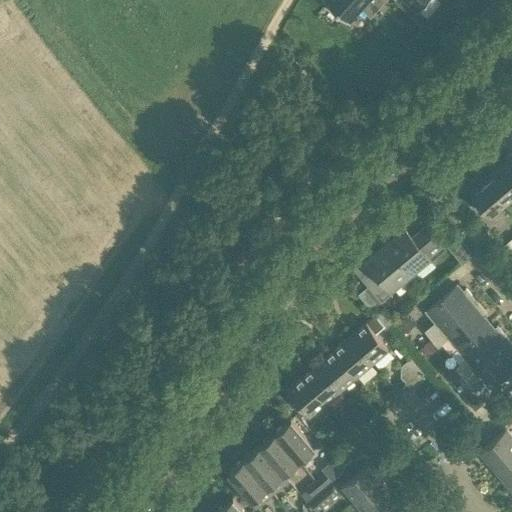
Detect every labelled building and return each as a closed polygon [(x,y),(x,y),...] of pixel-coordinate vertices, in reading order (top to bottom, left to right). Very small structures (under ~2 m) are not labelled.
[(367,0),(323,0),(348,22),(367,0)] [(405,0),(417,11),(426,0),(405,0)] [(360,87),(338,69),(333,74),(327,81),(348,98),(349,100),(360,87)] [(511,154),(501,164),(511,178),(511,154)] [(511,178),(501,164),(485,178),(507,204),(511,199),(511,178)] [(485,178),(469,191),(490,217),(507,204),(485,178)] [(394,228),(383,237),(412,270),(429,255),(432,258),(445,247),(425,222),(412,233),(405,224),(397,230),(394,228)] [(412,270),(383,237),(372,246),(374,249),(366,256),(373,264),(360,275),(368,284),(358,292),(371,308),(381,300),(395,288),(393,285),(412,270)] [(469,247),(457,257),(462,262),(473,252),(469,247)] [(436,320),(425,329),(438,346),(449,337),(467,358),(456,367),(469,383),(480,374),(489,385),(511,366),(511,343),(497,325),(494,328),(484,316),(487,313),(466,288),(463,290),(457,284),(427,309),(436,320)] [(366,322),(350,335),(372,361),(388,348),(366,322)] [(350,335),(334,349),(356,375),(372,361),(350,335)] [(334,349),(319,362),(340,388),(356,375),(334,349)] [(319,362),(303,375),(325,401),(340,388),(319,362)] [(303,375),(287,389),(308,415),(325,401),(303,375)] [(403,379),(393,387),(399,394),(409,386),(403,379)] [(393,387),(384,395),(390,402),(399,394),(393,387)] [(372,405),(362,414),(368,420),(378,412),(372,405)] [(362,414),(353,422),(358,429),(368,420),(362,414)] [(291,418),(274,432),(297,459),(314,445),(291,418)] [(511,435),(506,428),(478,451),(494,470),(511,454),(511,435)] [(274,432),(259,445),(282,472),(297,459),(274,432)] [(259,445),(243,458),(266,485),(282,472),(259,445)] [(348,453),(337,462),(343,468),(353,460),(348,453)] [(511,454),(494,470),(508,487),(511,484),(511,454)] [(243,458),(227,472),(250,499),(266,485),(243,458)] [(368,463),(342,485),(355,501),(381,479),(368,463)] [(325,472),(315,480),(321,487),(330,479),(325,472)] [(381,479),(355,501),(364,511),(374,511),(394,495),(381,479)] [(315,480),(306,488),(312,495),(321,487),(315,480)] [(332,487),(309,507),(312,510),(314,508),(316,511),(337,493),(332,487)] [(394,495),(374,511),(405,511),(408,511),(394,495)] [(245,511),(232,497),(216,510),(217,511),(245,511)]
